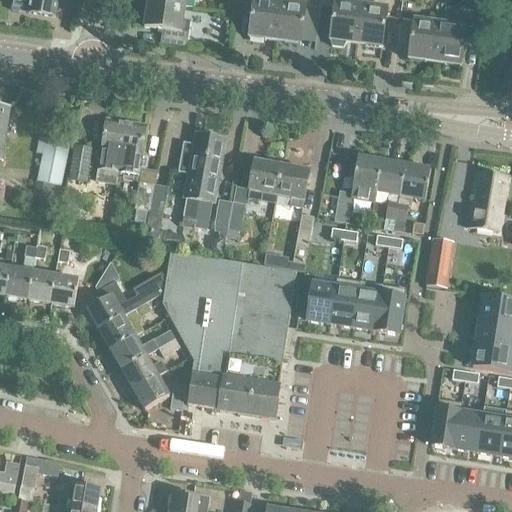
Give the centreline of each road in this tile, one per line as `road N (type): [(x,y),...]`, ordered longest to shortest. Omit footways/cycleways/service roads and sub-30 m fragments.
road 1 (secondary): [(511,125),(92,67)]
road 2 (residential): [(308,475),(324,374),(394,386),(378,485)]
road 3 (residential): [(308,475),(137,450)]
road 4 (residential): [(104,442),(67,357),(54,347),(0,338)]
